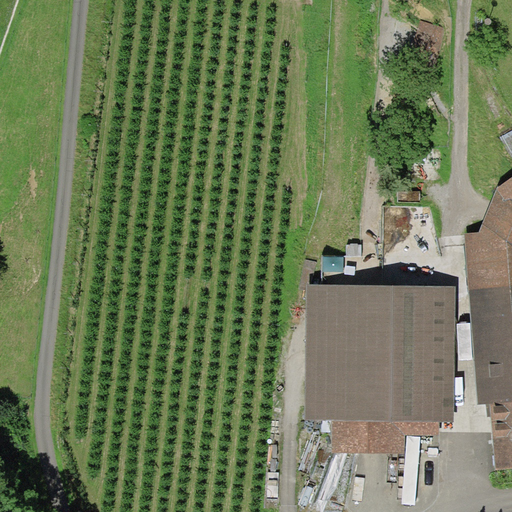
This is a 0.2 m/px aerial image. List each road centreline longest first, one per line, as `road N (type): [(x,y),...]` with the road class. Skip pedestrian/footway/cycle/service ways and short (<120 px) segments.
road 1 (residential): [(76,0),(44,421),(67,511)]
road 2 (track): [(488,210),(458,180),(468,0)]
